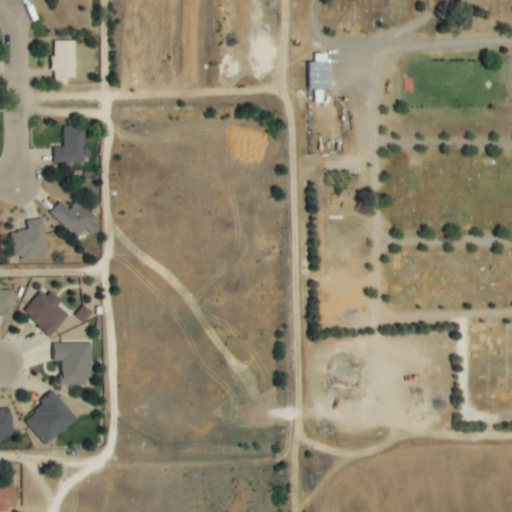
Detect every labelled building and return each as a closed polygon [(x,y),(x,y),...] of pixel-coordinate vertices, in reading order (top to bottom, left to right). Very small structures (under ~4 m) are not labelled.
[(48,79),(71,78),(71,41),(47,41),(48,79)] [(301,90),(323,90),(323,54),(310,54),(310,63),(301,63),(301,90)] [(59,148),(49,148),(49,163),(87,161),(87,149),(81,150),(81,138),(87,138),(86,125),(58,126),(59,148)] [(50,212),(75,238),(86,228),(92,235),(102,226),(78,200),(68,209),(61,201),(50,212)] [(26,220),(27,230),(13,231),(16,258),(47,255),(43,219),(26,220)] [(13,290),(0,289),(0,313),(13,313),(13,290)] [(51,291),(47,295),(43,291),(23,310),(49,336),(72,314),(51,291)] [(92,344),(55,343),(54,361),(61,361),(61,384),(85,385),(85,378),(91,378),(92,344)] [(23,418),(44,444),(78,417),(57,391),(23,418)] [(0,437),(13,437),(11,409),(0,409),(0,437)] [(0,511),(8,511),(8,508),(16,508),(16,487),(0,487),(0,511)]
